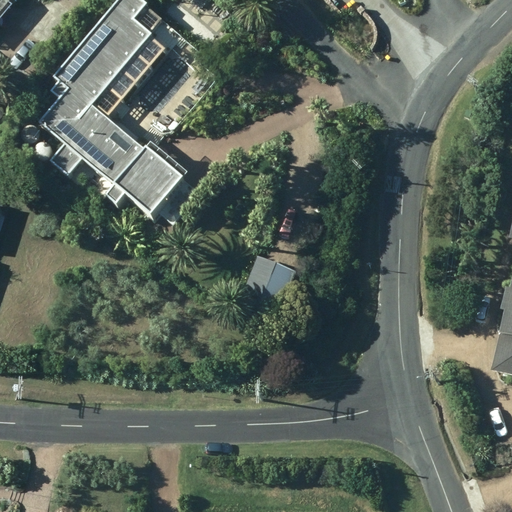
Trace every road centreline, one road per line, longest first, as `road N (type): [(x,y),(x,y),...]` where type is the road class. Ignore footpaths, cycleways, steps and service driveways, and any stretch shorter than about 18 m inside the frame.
road 1 (unclassified): [(0,422),(325,420),(410,404)]
road 2 (tertiary): [(410,404),(399,247),(403,180),(418,116),(438,78)]
